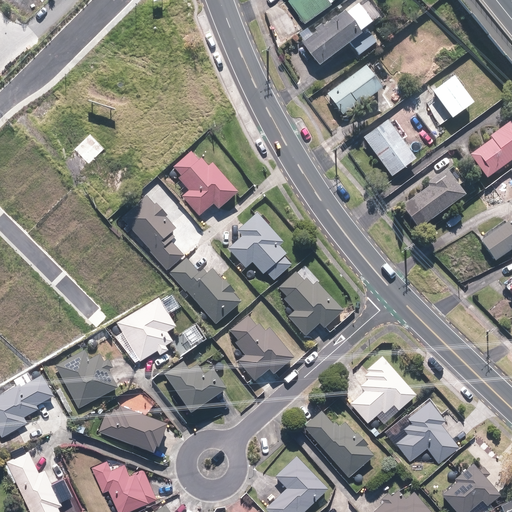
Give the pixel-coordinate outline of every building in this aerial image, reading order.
[(286,0),(305,25),(331,5),(330,3),(333,0),(286,0)] [(379,16),(367,1),(349,16),(345,11),(302,44),(320,67),(350,43),(360,56),(377,43),(368,30),(362,34),(360,31),(379,16)] [(343,118),(382,90),(364,65),(325,94),(343,118)] [(475,102),(456,75),(434,91),(453,118),(475,102)] [(123,145),(115,154),(71,108),(48,130),(114,200),(146,170),(127,149),(123,145)] [(492,139),(470,154),(486,178),(511,159),(511,122),(511,121),(490,135),(492,139)] [(416,158),(413,154),(417,151),(406,136),(402,140),(389,122),(365,140),(392,176),(416,158)] [(207,166),(192,149),(171,167),(180,178),(177,181),(187,192),(180,198),(197,218),(212,205),(217,211),(238,193),(212,162),(207,166)] [(402,204),(419,228),(465,196),(448,172),(402,204)] [(147,195),(122,218),(151,250),(149,251),(167,271),(184,255),(171,241),(175,236),(171,233),(176,228),(166,216),(168,214),(156,203),(155,204),(147,195)] [(282,243),(267,227),(270,223),(259,211),(255,214),(237,231),(241,236),(227,249),(245,269),(251,263),(261,274),(264,272),(274,282),(292,265),(284,257),(287,255),(279,246),(282,243)] [(511,221),(510,223),(508,221),(480,240),(495,261),(511,249),(511,221)] [(233,292),(234,292),(212,267),(207,271),(203,267),(198,271),(186,258),(169,273),(216,325),(242,302),(233,292)] [(289,316),(305,337),(320,325),(323,329),(343,312),(320,281),(313,286),(307,278),(304,280),(297,271),(276,287),(286,298),(283,301),(294,312),(289,316)] [(159,358),(169,352),(166,347),(174,343),(168,332),(176,327),(160,298),(117,323),(139,363),(157,354),(159,358)] [(274,376),(295,359),(270,329),(264,334),(247,313),(227,330),(237,341),(234,343),(244,356),(237,362),(255,383),(270,371),(274,376)] [(90,360),(85,350),(56,365),(78,410),(118,390),(108,369),(113,367),(109,358),(102,362),(99,356),(90,360)] [(382,358),(363,375),(367,380),(359,387),(362,391),(348,404),(367,424),(376,416),(383,424),(416,395),(382,358)] [(189,370),(184,362),(164,375),(191,415),(227,390),(213,369),(203,376),(196,365),(189,370)] [(55,397),(43,376),(34,381),(28,371),(13,380),(17,387),(0,396),(0,432),(3,438),(28,424),(25,419),(39,411),(37,407),(55,397)] [(438,465),(459,447),(442,425),(446,422),(429,401),(406,419),(410,424),(402,430),(399,425),(390,432),(397,442),(394,444),(409,462),(425,449),(438,465)] [(121,406),(106,414),(98,433),(155,456),(167,424),(121,406)] [(333,424),(322,412),(304,428),(347,479),(373,456),(365,446),(368,444),(357,431),(353,434),(345,424),(341,428),(336,422),(333,424)] [(56,461),(47,443),(5,463),(28,511),(60,511),(58,509),(62,507),(60,503),(73,497),(65,480),(52,486),(43,468),(56,461)] [(265,508),(269,511),(303,511),(327,489),(296,458),(276,478),(286,487),(265,508)] [(107,492),(115,511),(136,511),(158,503),(143,469),(130,475),(125,464),(111,470),(107,460),(90,467),(102,494),(107,492)] [(484,480),(489,475),(482,466),(477,471),(471,464),(453,480),(456,482),(440,497),(453,511),(469,511),(482,501),(486,506),(499,495),(484,480)] [(385,502),(372,511),(430,511),(413,492),(403,500),(394,489),(383,499),(385,502)]
